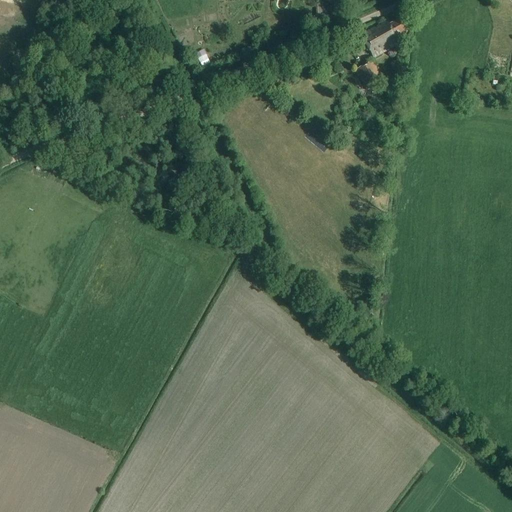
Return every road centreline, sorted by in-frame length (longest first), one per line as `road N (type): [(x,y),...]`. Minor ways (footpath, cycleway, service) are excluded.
road 1 (track): [(0,167),(196,90)]
road 2 (track): [(196,90),(319,38)]
